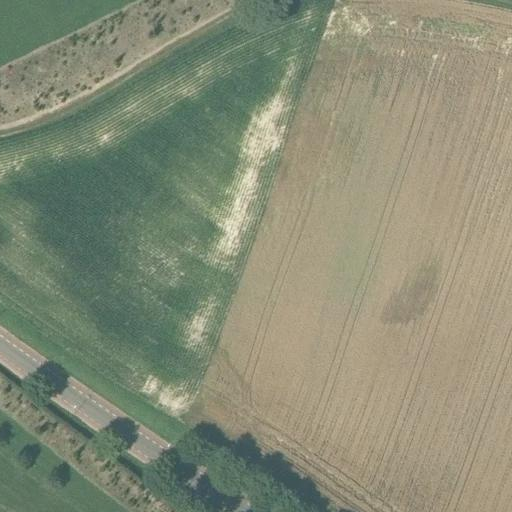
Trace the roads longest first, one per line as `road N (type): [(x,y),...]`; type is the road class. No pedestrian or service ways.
road 1 (tertiary): [(244,511),(0,346)]
road 2 (track): [(258,0),(70,107),(0,132)]
